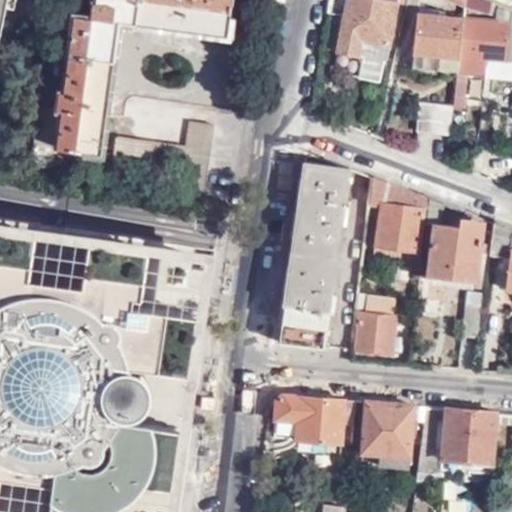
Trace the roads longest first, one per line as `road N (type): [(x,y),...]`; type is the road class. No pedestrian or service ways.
road 1 (residential): [(511,388),(245,371)]
road 2 (tertiary): [(245,371),(279,123)]
road 3 (residential): [(279,123),(511,213)]
road 4 (tertiary): [(228,511),(245,371)]
road 5 (tertiary): [(279,123),(298,0)]
